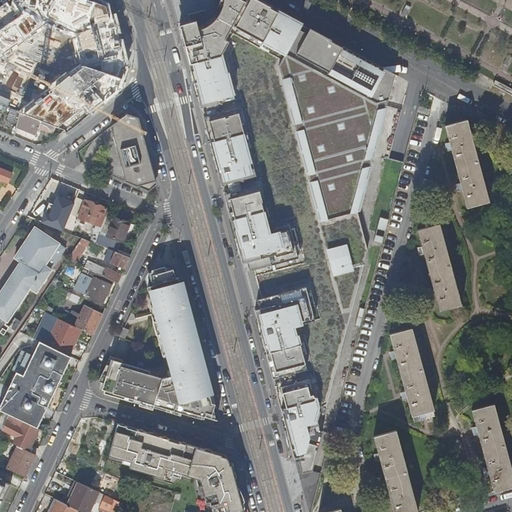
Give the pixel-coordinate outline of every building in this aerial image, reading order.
[(190,26),(180,29),(187,54),(199,99),(203,113),(204,113),(206,120),(204,120),(216,165),(223,189),(224,189),(226,196),(225,196),(237,241),(244,266),(248,265),(251,274),(255,273),(263,302),(258,303),(261,312),(256,313),(266,351),(275,383),(276,382),(278,389),(276,390),(288,432),(294,458),(298,457),(303,474),(313,472),(323,431),(321,432),(318,422),(320,412),(327,406),(367,250),(356,212),(357,209),(359,209),(385,110),(384,107),(386,99),(388,99),(395,73),(256,0),(224,0),(224,2),(223,7),(222,11),(221,14),(218,18),(217,21),(214,24),(211,27),(210,28),(207,30),(204,32),(200,34),(197,25),(190,26)] [(411,8),(407,5),(402,15),(406,17),(411,8)] [(189,19),(190,26),(197,25),(200,34),(204,32),(207,30),(210,28),(206,14),(198,17),(189,19)] [(503,65),(508,67),(511,59),(511,57),(508,56),(503,65)] [(114,67),(109,83),(115,85),(120,69),(114,67)] [(0,120),(38,134),(40,129),(54,134),(58,125),(0,103),(0,120)] [(157,184),(139,118),(128,114),(112,127),(127,181),(150,191),(157,184)] [(466,207),(466,208),(489,201),(488,201),(466,120),(467,119),(444,125),(444,126),(445,126),(449,141),(444,142),(446,151),(451,149),(454,159),(460,182),(455,184),(457,191),(462,190),(466,207)] [(0,179),(7,183),(13,173),(0,167),(0,179)] [(55,208),(70,214),(77,197),(62,191),(55,208)] [(107,209),(85,200),(79,217),(82,218),(81,221),(86,223),(87,220),(96,224),(93,231),(100,234),(100,232),(103,227),(100,226),(107,209)] [(33,218),(46,223),(49,216),(36,211),(33,218)] [(115,217),(108,214),(106,220),(103,227),(100,232),(107,235),(112,223),(115,217)] [(107,235),(100,232),(100,234),(96,243),(116,251),(117,251),(118,249),(121,241),(122,241),(130,223),(115,217),(112,223),(107,235)] [(384,243),(390,219),(382,217),(376,241),(384,243)] [(439,311),(439,312),(461,306),(461,305),(460,305),(438,225),(439,225),(439,224),(416,230),(417,231),(421,246),(416,247),(419,256),(423,254),(432,287),(428,288),(430,297),(435,295),(439,311)] [(36,292),(41,285),(65,249),(35,228),(15,258),(21,263),(0,294),(0,333),(4,335),(10,327),(5,324),(30,288),(36,292)] [(100,234),(93,231),(89,240),(96,243),(100,234)] [(86,244),(88,240),(82,238),(68,259),(74,262),(86,244)] [(118,249),(117,251),(130,257),(131,254),(118,249)] [(119,265),(122,267),(125,268),(130,257),(117,251),(116,251),(114,254),(112,254),(109,261),(119,265)] [(93,263),(90,270),(96,272),(97,273),(114,280),(118,282),(121,275),(106,268),(106,269),(93,263)] [(154,276),(148,278),(149,281),(147,281),(148,286),(153,306),(148,308),(161,357),(171,355),(174,367),(180,365),(182,372),(165,377),(151,373),(152,370),(144,368),(124,362),(125,359),(112,356),(111,359),(109,358),(99,381),(104,393),(125,399),(133,401),(181,416),(182,413),(195,416),(202,419),(203,415),(211,418),(211,417),(216,419),(213,409),(215,403),(211,402),(204,374),(203,368),(203,366),(203,362),(202,359),(204,359),(186,294),(188,293),(185,280),(180,282),(179,277),(176,277),(174,268),(167,270),(165,266),(152,270),(154,276)] [(104,302),(114,280),(97,273),(96,272),(90,270),(88,269),(85,274),(82,272),(74,288),(104,302)] [(255,273),(251,274),(249,275),(253,288),(257,303),(258,303),(263,302),(255,273)] [(78,303),(81,296),(69,291),(67,295),(71,297),(69,299),(78,303)] [(79,317),(74,325),(83,329),(93,334),(103,314),(84,305),(80,314),(79,317)] [(47,344),(65,352),(69,346),(74,348),(83,329),(74,325),(59,318),(47,344)] [(129,330),(124,327),(120,336),(125,338),(129,330)] [(413,422),(413,423),(422,420),(435,417),(435,416),(434,416),(411,329),(411,328),(389,334),(389,335),(390,335),(394,350),(389,352),(391,358),(391,360),(396,359),(405,391),(400,392),(402,398),(403,401),(407,399),(413,421),(413,422)] [(19,370),(0,410),(24,421),(38,428),(72,355),(71,355),(65,352),(47,344),(40,341),(25,372),(19,370)] [(69,346),(65,352),(71,355),(74,348),(69,346)] [(494,491),(494,492),(511,487),(511,473),(500,429),(494,405),(495,405),(494,404),(472,410),(472,411),(473,411),(477,426),(472,427),(475,436),(479,434),(488,467),(483,469),(486,477),(490,475),(494,491)] [(27,450),(38,428),(24,421),(20,429),(6,423),(2,432),(16,438),(13,444),(18,446),(27,450)] [(130,467),(134,468),(172,479),(174,470),(186,474),(194,445),(172,439),(118,423),(109,454),(131,461),(130,467)] [(38,428),(27,450),(29,451),(40,429),(38,428)] [(418,511),(417,511),(395,431),(396,431),(396,430),(373,436),(374,437),(378,453),(374,454),(374,457),(375,460),(376,463),(381,461),(390,494),(385,495),(385,497),(386,500),(387,504),(392,502),(394,511),(418,511)] [(244,511),(232,462),(228,463),(227,460),(224,456),(225,454),(220,453),(194,445),(186,474),(196,477),(202,496),(205,496),(206,500),(206,501),(210,500),(213,511),(244,511)] [(18,446),(8,469),(25,477),(36,455),(29,451),(27,450),(18,446)] [(0,507),(11,484),(0,478),(0,507)] [(99,492),(76,481),(66,503),(74,507),(78,509),(83,511),(89,511),(95,501),(99,492)] [(99,492),(95,501),(101,504),(101,505),(117,511),(120,511),(123,504),(106,495),(99,492)] [(182,494),(176,492),(174,500),(180,502),(182,494)] [(51,511),(58,499),(55,498),(48,511),(51,511)] [(51,511),(76,511),(78,509),(74,507),(66,503),(58,499),(51,511)]
